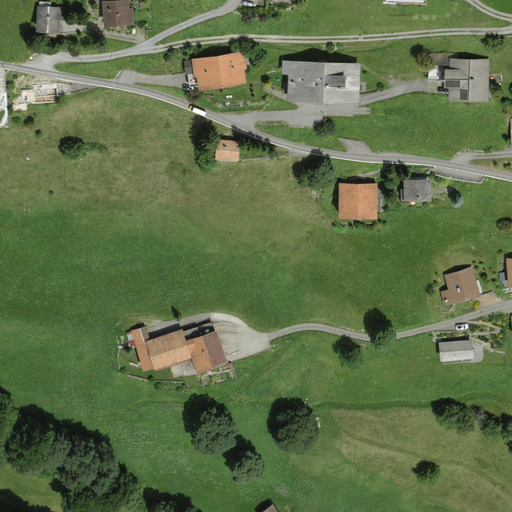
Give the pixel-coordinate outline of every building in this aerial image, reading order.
[(112,0),(108,0),(111,23),(136,20),(134,0),(112,0)] [(68,4),(43,5),(43,29),(68,29),(68,4)] [(242,51),(192,58),(197,85),(246,78),(242,51)] [(457,98),(498,94),(494,57),(454,61),(457,98)] [(359,63),(283,60),(283,72),(289,72),(288,94),(358,97),(359,63)] [(63,86),(38,88),(38,93),(26,94),(27,104),(64,101),(63,86)] [(250,147),(227,144),(226,157),(248,160),(250,147)] [(435,168),(407,171),(410,199),(438,196),(435,168)] [(384,180),(347,182),(349,216),(386,214),(384,180)] [(475,266),(450,275),(455,289),(446,292),(450,306),(485,294),(475,266)] [(189,324),(156,336),(152,324),(135,330),(151,372),(200,353),(205,368),(234,357),(223,327),(194,338),(189,324)] [(480,338),(447,342),(448,359),(482,355),(480,338)] [(290,511),(282,502),(269,511),(290,511)]
